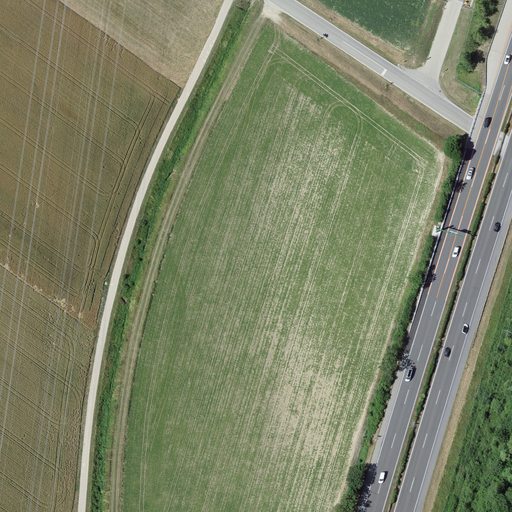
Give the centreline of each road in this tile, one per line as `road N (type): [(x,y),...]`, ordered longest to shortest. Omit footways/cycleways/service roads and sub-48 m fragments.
road 1 (track): [(272,0),(194,157),(160,252),(129,375),(115,511)]
road 2 (track): [(229,0),(126,238),(93,395),(83,511)]
road 3 (motorway): [(511,64),(373,511)]
road 4 (motorway): [(404,511),(511,160)]
road 5 (tertiary): [(511,153),(281,0)]
